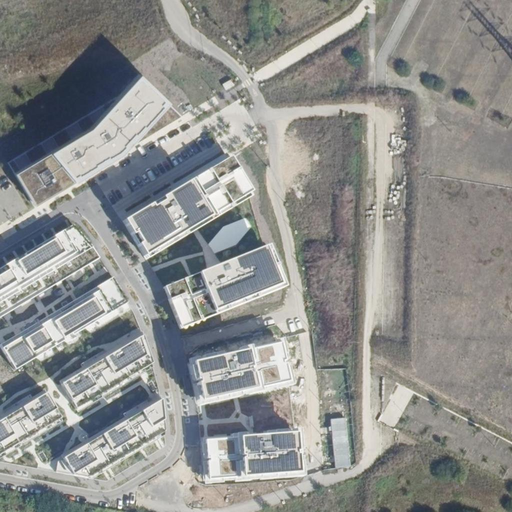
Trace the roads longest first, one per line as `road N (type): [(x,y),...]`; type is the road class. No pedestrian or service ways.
road 1 (residential): [(93,218),(161,338),(178,406),(178,450),(105,498),(0,479)]
road 2 (residential): [(79,199),(235,111),(246,129),(93,218)]
road 3 (track): [(233,511),(359,471),(365,511)]
road 4 (unknown): [(161,338),(303,312)]
road 5 (track): [(511,136),(411,85),(381,85)]
